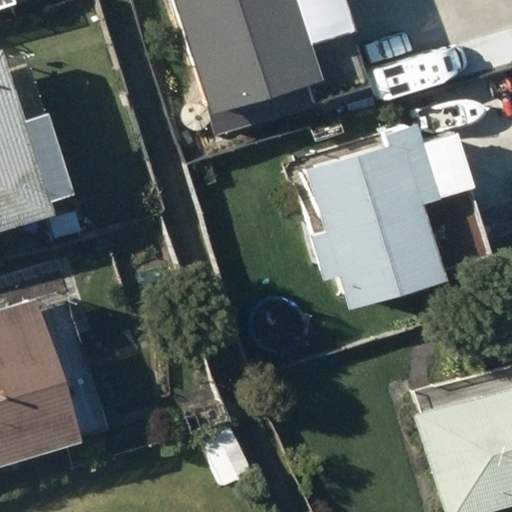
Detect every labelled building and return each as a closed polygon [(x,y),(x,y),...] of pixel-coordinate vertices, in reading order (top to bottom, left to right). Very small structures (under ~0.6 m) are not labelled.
[(423,0),(302,0),(330,101),(443,71),(423,0)] [(0,222),(48,208),(0,47),(0,222)] [(376,131),(380,145),(300,169),(316,225),(304,229),(319,279),(332,275),(342,305),(441,276),(418,198),(435,193),(414,120),(376,131)] [(74,208),(47,216),(53,236),(79,229),(74,208)] [(32,295),(0,304),(0,459),(74,437),(32,295)] [(511,385),(413,415),(441,511),(469,511),(511,499),(511,385)] [(200,436),(220,484),(250,471),(229,423),(200,436)]
